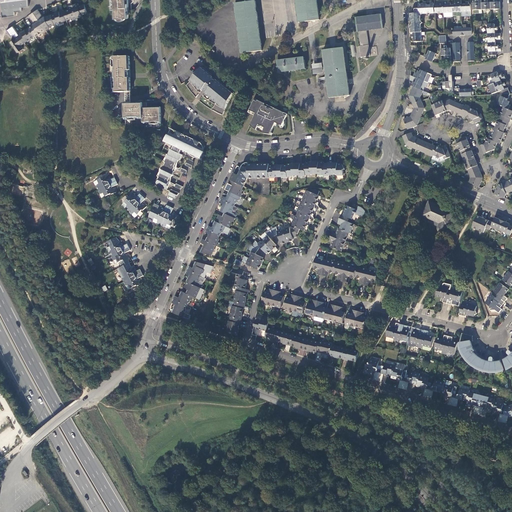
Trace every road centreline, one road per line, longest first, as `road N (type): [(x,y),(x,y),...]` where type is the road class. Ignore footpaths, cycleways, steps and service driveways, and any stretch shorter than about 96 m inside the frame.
road 1 (tertiary): [(467,511),(406,451),(354,415),(145,337)]
road 2 (residential): [(511,431),(244,342),(262,273)]
road 3 (tertiary): [(140,348),(332,422),(383,453),(447,511)]
road 4 (trunk): [(118,511),(0,299)]
road 5 (residential): [(511,314),(493,338),(292,272)]
road 6 (trunk): [(0,332),(100,511)]
road 7 (track): [(311,412),(306,421),(247,422),(195,439),(238,496)]
road 8 (unclassified): [(140,348),(34,440)]
road 9 (residential): [(292,272),(314,249),(335,200),(354,197),(370,166)]
road 10 (unknown): [(303,94),(320,107),(351,101),(386,41),(399,34)]
road 11 (tertiary): [(203,216),(145,337)]
